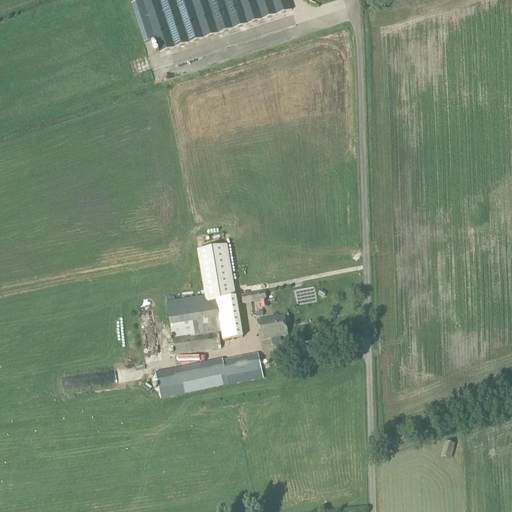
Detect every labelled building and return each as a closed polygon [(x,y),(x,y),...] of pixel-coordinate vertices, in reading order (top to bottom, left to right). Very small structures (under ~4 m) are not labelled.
[(141,0),(160,54),(292,11),(288,0),(141,0)] [(198,251),(206,300),(235,295),(227,246),(198,251)] [(242,305),(252,303),(266,300),(265,292),(250,295),(250,293),(240,295),(242,305)] [(166,306),(170,327),(172,335),(175,357),(221,350),(218,329),(221,329),(223,342),(243,338),(236,298),(235,295),(206,300),(166,306)] [(261,341),(288,336),(284,316),(257,321),(261,341)] [(282,348),(290,346),(289,339),(281,340),(282,348)] [(184,395),(263,378),(258,354),(223,361),(222,359),(174,370),(177,386),(182,385),(184,395)] [(156,390),(158,396),(167,395),(166,388),(156,390)] [(451,461),(455,444),(444,442),(440,458),(451,461)]
